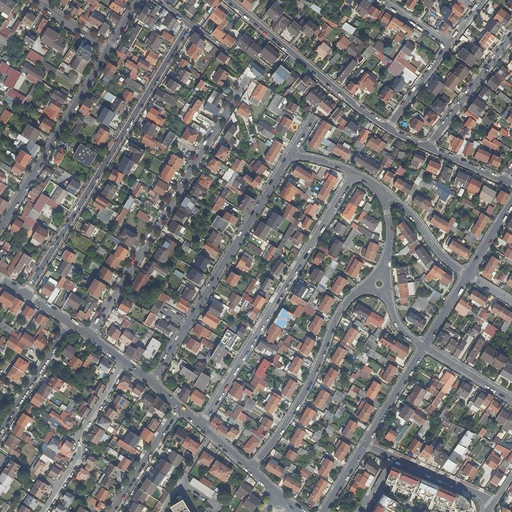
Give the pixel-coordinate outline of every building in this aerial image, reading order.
[(16,5),(8,0),(7,0),(1,10),(2,10),(1,12),(8,16),(10,13),(16,5)] [(87,19),(88,20),(93,11),(94,9),(98,3),(99,2),(95,0),(94,0),(94,1),(91,0),(84,0),(93,5),(90,10),(89,10),(84,17),(82,15),(78,21),(81,23),(83,21),(85,22),(87,19)] [(122,8),(125,3),(119,0),(115,0),(113,4),(112,3),(110,8),(118,13),(122,7),(122,8)] [(195,1),(194,0),(190,0),(188,3),(190,4),(186,9),(192,15),(197,10),(192,6),(196,1),(195,1)] [(216,8),(220,2),(217,0),(208,0),(207,2),(209,4),(208,5),(211,7),(202,18),(205,21),(209,17),(210,15),(216,8)] [(244,0),(241,3),(250,10),(257,0),(244,0)] [(297,4),(302,9),(305,5),(299,1),(297,0),(293,0),(297,3),(297,4)] [(346,9),(351,1),(351,2),(352,0),(345,0),(341,6),(346,9)] [(361,15),(364,17),(371,6),(363,0),(358,8),(361,10),(360,12),(362,14),(361,15)] [(419,2),(416,0),(407,0),(405,4),(413,10),(419,2)] [(437,7),(441,3),(436,0),(435,0),(433,4),(431,8),(429,11),(439,18),(442,13),(433,7),(435,5),(437,7)] [(465,9),(467,6),(458,0),(451,0),(457,4),(455,7),(454,6),(455,6),(450,3),(447,7),(453,12),(459,17),(465,9)] [(73,7),(72,6),(69,11),(75,14),(81,5),(76,2),(73,7)] [(266,13),(276,21),(281,14),(284,11),(284,10),(275,2),(266,13)] [(313,4),(310,8),(321,15),(324,10),(313,4)] [(380,12),(371,6),(364,17),(363,19),(366,21),(370,15),(375,19),(380,12)] [(143,21),(145,23),(149,17),(146,15),(149,9),(145,7),(142,12),(141,11),(140,13),(141,14),(138,18),(143,21)] [(309,11),(304,7),(301,11),(303,12),(301,14),(305,16),(306,15),(309,18),(313,13),(310,12),(311,11),(309,10),(309,11)] [(209,17),(219,25),(224,19),(225,17),(226,16),(216,8),(210,15),(209,17)] [(94,25),(100,29),(104,23),(106,19),(93,11),(88,20),(87,21),(91,23),(92,23),(94,24),(94,25)] [(294,19),(284,11),(281,14),(291,22),(294,19)] [(386,26),(387,27),(394,17),(387,12),(382,20),(384,21),(381,25),(385,28),(386,26)] [(455,22),(459,17),(453,12),(448,18),(453,22),(453,21),(455,22)] [(8,22),(9,20),(13,14),(10,13),(8,16),(0,27),(0,31),(11,38),(14,34),(4,28),(9,22),(8,22)] [(28,26),(31,27),(36,18),(32,15),(31,16),(26,13),(21,22),(28,26)] [(120,17),(113,13),(109,20),(116,24),(120,17)] [(276,21),(266,13),(265,14),(275,22),(276,21)] [(291,22),(281,14),(276,21),(275,22),(271,27),(274,29),(278,25),(284,30),(291,22)] [(497,15),(494,19),(500,24),(500,23),(504,26),(511,17),(507,14),(503,20),(497,15)] [(163,25),(170,29),(176,21),(169,16),(163,25)] [(149,27),(148,28),(150,30),(156,21),(155,20),(153,19),(151,18),(150,17),(146,24),(149,26),(151,23),(152,24),(150,27),(149,27)] [(334,27),(335,24),(323,17),(321,20),(334,27)] [(404,24),(394,17),(387,27),(385,29),(388,31),(391,28),(398,33),(404,24)] [(39,32),(40,33),(42,30),(47,21),(43,18),(38,27),(41,29),(39,32)] [(217,27),(210,35),(213,37),(214,36),(220,41),(223,37),(219,33),(227,22),(227,21),(224,19),(217,27)] [(303,19),(295,29),(299,32),(300,30),(307,22),(303,19)] [(500,28),(502,25),(500,24),(494,19),(485,30),(488,31),(494,36),(500,28)] [(15,32),(13,31),(7,27),(11,21),(9,20),(8,22),(9,22),(4,28),(14,34),(15,32)] [(439,23),(437,28),(440,29),(439,31),(437,29),(436,31),(438,32),(439,31),(446,35),(449,34),(453,28),(445,22),(444,22),(442,20),(439,23)] [(300,30),(304,33),(306,31),(312,36),(318,29),(308,21),(307,22),(300,30)] [(355,29),(345,22),(341,28),(346,31),(352,34),(355,29)] [(109,26),(104,23),(100,29),(98,32),(103,35),(109,26)] [(225,28),(230,31),(234,26),(230,23),(225,28)] [(318,38),(322,42),(332,30),(324,23),(321,26),(325,30),(318,38)] [(137,25),(125,45),(130,48),(130,47),(136,38),(142,28),(137,25)] [(287,29),(296,36),(299,32),(295,29),(290,25),(287,29)] [(411,34),(414,31),(405,25),(403,28),(409,33),(407,36),(405,35),(402,40),(404,41),(402,45),(404,46),(409,38),(412,35),(411,34)] [(59,35),(49,28),(41,40),(51,48),(59,35)] [(163,37),(171,42),(174,37),(164,32),(165,31),(161,29),(160,31),(158,34),(163,37)] [(0,42),(6,46),(11,38),(0,31),(0,42)] [(487,49),(496,37),(495,37),(494,36),(488,31),(479,42),(486,48),(487,49)] [(33,42),(36,37),(28,32),(27,35),(23,40),(30,44),(33,46),(34,43),(33,42)] [(150,40),(147,45),(153,49),(155,50),(163,37),(158,34),(154,32),(149,40),(150,40)] [(196,45),(195,45),(202,50),(205,47),(202,45),(196,41),(200,36),(195,32),(189,41),(196,45)] [(253,42),(243,34),(236,43),(245,51),(253,42)] [(61,44),(65,38),(59,35),(51,48),(55,51),(56,48),(60,51),(62,51),(64,47),(61,44)] [(227,35),(223,40),(231,47),(235,42),(227,35)] [(338,44),(345,50),(353,40),(356,37),(352,35),(351,37),(352,38),(349,41),(344,37),(338,44)] [(463,42),(465,43),(468,39),(463,35),(459,39),(461,41),(463,42)] [(196,41),(202,45),(206,40),(200,36),(196,41)] [(347,60),(350,62),(352,60),(366,43),(362,41),(356,37),(353,40),(359,45),(357,49),(351,44),(346,50),(352,55),(352,56),(351,55),(347,60)] [(365,37),(362,41),(366,43),(369,45),(373,48),(375,44),(365,37)] [(409,43),(412,39),(409,38),(404,46),(401,50),(395,59),(405,67),(414,74),(417,69),(402,59),(406,54),(409,56),(415,48),(409,43)] [(389,47),(378,40),(375,44),(373,48),(376,49),(383,54),(389,47)] [(478,59),(486,48),(479,42),(478,41),(469,52),(476,58),(478,59)] [(245,51),(255,59),(262,50),(262,49),(253,42),(245,51)] [(331,49),(322,42),(315,50),(320,54),(319,54),(324,58),(331,49)] [(126,48),(121,44),(117,50),(123,54),(124,51),(127,53),(128,51),(128,50),(126,48)] [(195,60),(202,50),(195,45),(194,44),(187,54),(195,60)] [(262,50),(270,57),(274,60),(275,60),(279,55),(266,45),(262,49),(262,50)] [(361,55),(367,60),(373,53),(376,49),(373,48),(369,45),(361,55)] [(80,47),(77,52),(76,54),(78,56),(87,61),(92,54),(80,47)] [(150,53),(145,60),(151,63),(153,64),(160,53),(155,50),(153,49),(151,51),(152,49),(147,47),(145,50),(150,53)] [(215,47),(210,55),(213,58),(218,50),(216,48),(215,47)] [(469,52),(464,48),(462,51),(461,51),(457,56),(471,67),(475,61),(474,61),(476,58),(469,52)] [(373,53),(382,59),(385,56),(383,54),(376,49),(373,53)] [(115,54),(123,59),(124,57),(125,56),(127,53),(124,51),(123,54),(117,50),(115,54)] [(329,62),(333,65),(340,55),(337,52),(329,62)] [(222,65),(226,59),(224,58),(225,56),(221,53),(215,60),(222,65)] [(141,59),(134,55),(132,59),(139,63),(137,65),(147,70),(150,65),(141,59)] [(78,56),(71,67),(80,73),(87,61),(78,56)] [(382,59),(391,64),(393,61),(385,56),(382,59)] [(184,58),(183,60),(182,59),(178,64),(185,68),(189,61),(184,58)] [(405,68),(405,67),(395,59),(393,61),(401,67),(402,66),(405,68)] [(108,63),(106,68),(115,73),(116,70),(120,64),(120,63),(121,62),(119,60),(115,67),(108,63)] [(128,60),(124,66),(135,72),(138,67),(133,64),(134,63),(128,60)] [(356,63),(352,60),(350,62),(337,78),(341,82),(356,63)] [(287,65),(283,61),(273,73),(278,77),(287,65)] [(368,64),(365,62),(356,73),(359,75),(368,64)] [(1,63),(0,65),(0,70),(8,76),(3,84),(12,89),(21,74),(9,67),(1,63)] [(461,63),(453,74),(460,80),(462,81),(465,77),(464,76),(469,69),(461,63)] [(41,74),(39,73),(26,66),(23,71),(28,74),(28,73),(41,81),(45,74),(42,72),(41,73),(41,74)] [(417,77),(405,68),(402,66),(401,67),(399,70),(414,81),(417,77)] [(507,70),(503,66),(495,76),(499,79),(503,82),(505,84),(506,84),(511,88),(511,86),(504,80),(509,75),(505,73),(507,70)] [(102,81),(107,85),(112,77),(115,73),(106,68),(103,72),(106,74),(102,81)] [(185,83),(191,74),(188,72),(181,68),(175,78),(185,83)] [(219,68),(212,80),(222,85),(229,74),(219,68)] [(260,77),(255,73),(253,72),(252,71),(249,75),(258,81),(260,77)] [(299,77),(292,71),(286,78),(293,84),(289,90),(288,89),(282,96),(286,99),(295,88),(299,83),(301,80),(298,78),(299,77)] [(68,77),(59,72),(57,75),(73,85),(78,77),(71,73),(68,77)] [(346,87),(354,94),(359,88),(369,75),(370,74),(367,72),(357,83),(355,82),(354,84),(351,81),(346,87)] [(452,91),(460,80),(453,74),(452,73),(448,79),(444,85),(452,91)] [(26,78),(35,83),(38,79),(28,74),(26,78)] [(307,77),(305,75),(302,79),(301,80),(299,83),(306,89),(303,92),(307,95),(313,88),(316,84),(309,79),(307,77)] [(369,75),(359,88),(362,90),(364,88),(366,86),(367,88),(366,89),(371,93),(378,82),(376,80),(369,75)] [(502,82),(494,76),(487,84),(495,90),(500,84),(502,82)] [(139,90),(141,85),(127,77),(123,83),(131,88),(132,86),(139,90)] [(174,91),(178,84),(171,79),(166,86),(174,91)] [(441,86),(442,84),(436,79),(428,90),(435,95),(441,87),(441,86)] [(200,89),(204,82),(200,80),(196,87),(200,89)] [(260,96),(261,97),(267,88),(264,85),(259,83),(249,101),(257,105),(259,101),(258,100),(260,96)] [(500,84),(495,90),(499,94),(500,92),(504,87),(500,84)] [(395,92),(386,86),(378,97),(386,103),(391,97),(392,97),(395,93),(395,92)] [(486,100),(492,92),(486,87),(477,98),(478,99),(486,105),(489,102),(486,100)] [(306,97),(318,107),(319,105),(325,98),(325,97),(318,91),(313,88),(307,95),(306,97)] [(9,89),(5,95),(19,103),(22,104),(25,99),(9,89)] [(63,103),(67,97),(66,96),(60,92),(54,89),(52,93),(51,92),(49,96),(54,99),(55,100),(55,99),(63,103)] [(155,101),(153,104),(154,104),(163,109),(164,108),(162,106),(163,105),(159,103),(161,99),(171,105),(175,99),(172,97),(170,96),(159,89),(153,99),(155,101)] [(398,89),(395,92),(395,93),(403,98),(405,95),(398,89)] [(127,90),(121,99),(129,104),(135,95),(127,90)] [(214,90),(210,96),(214,99),(218,93),(214,90)] [(248,110),(250,107),(246,90),(239,101),(242,103),(240,108),(237,113),(242,115),(243,113),(248,116),(250,112),(245,110),(246,109),(248,110)] [(440,114),(447,104),(446,104),(442,100),(435,95),(428,90),(426,93),(432,98),(432,97),(437,100),(431,109),(435,112),(436,111),(440,114)] [(499,94),(498,96),(509,104),(511,101),(500,92),(499,94)] [(210,96),(207,101),(208,101),(216,106),(222,95),(218,93),(214,99),(210,96)] [(275,107),(282,96),(276,93),(270,103),(275,107)] [(432,103),(419,93),(414,99),(428,108),(432,103)] [(93,104),(95,105),(97,102),(100,98),(94,94),(90,100),(87,98),(83,104),(90,109),(93,104)] [(27,107),(33,98),(28,95),(25,99),(22,104),(27,107)] [(282,96),(275,107),(279,109),(282,111),(284,108),(289,100),(286,99),(282,96)] [(190,105),(189,107),(196,111),(202,102),(195,97),(190,105)] [(305,98),(317,108),(318,107),(306,97),(305,98)] [(120,116),(128,104),(118,98),(110,110),(114,113),(120,116)] [(325,98),(319,105),(329,113),(336,105),(332,101),(331,103),(329,102),(325,98)] [(58,102),(58,101),(55,100),(54,99),(50,105),(46,103),(45,105),(46,106),(57,113),(62,105),(58,102)] [(480,114),(487,105),(486,105),(478,99),(473,106),(471,105),(468,109),(477,116),(479,113),(480,114)] [(203,108),(216,116),(220,109),(216,106),(208,101),(203,108)] [(290,101),(286,109),(293,113),(298,106),(290,101)] [(267,108),(277,114),(279,109),(275,107),(270,103),(267,108)] [(86,115),(82,121),(85,122),(89,115),(92,110),(90,109),(83,104),(79,110),(86,115)] [(160,114),(163,109),(154,104),(145,120),(148,121),(152,124),(152,123),(153,121),(161,126),(164,120),(158,117),(156,116),(158,113),(160,114)] [(184,112),(187,106),(185,105),(177,118),(180,119),(183,113),(182,113),(183,111),(184,112)] [(53,120),(58,113),(57,113),(46,106),(42,113),(53,120)] [(108,123),(114,113),(110,110),(105,107),(99,117),(101,119),(108,123)] [(337,129),(342,131),(346,126),(345,125),(347,123),(343,119),(339,116),(342,112),(343,111),(338,107),(331,116),(335,120),(341,124),(337,129)] [(190,108),(183,121),(187,124),(195,111),(190,108)] [(279,109),(277,114),(279,115),(278,117),(283,120),(285,117),(292,121),(294,118),(282,111),(279,109)] [(470,129),(479,117),(477,116),(468,109),(465,113),(470,117),(466,123),(465,122),(464,125),(467,127),(470,129)] [(12,114),(5,110),(0,118),(0,122),(5,126),(5,125),(12,114)] [(424,118),(432,124),(437,118),(436,117),(437,116),(431,111),(430,113),(429,112),(424,118)] [(432,124),(424,118),(417,113),(414,117),(415,118),(424,123),(430,127),(432,124)] [(198,117),(211,125),(213,122),(200,114),(198,117)] [(92,126),(96,120),(89,116),(85,122),(92,126)] [(278,117),(276,121),(276,122),(287,128),(292,121),(285,117),(283,120),(278,117)] [(484,117),(482,119),(492,127),(494,125),(484,117)] [(53,123),(45,118),(44,121),(40,127),(48,132),(53,123)] [(79,123),(71,135),(75,138),(85,122),(82,121),(78,118),(76,121),(79,123)] [(419,131),(424,123),(415,118),(410,126),(419,131)] [(152,124),(148,121),(144,128),(145,129),(143,132),(145,134),(151,137),(157,126),(152,123),(152,124)] [(271,128),(259,121),(257,125),(258,125),(269,132),(271,128)] [(330,131),(333,126),(326,122),(324,121),(316,133),(323,137),(326,139),(330,131)] [(359,127),(351,121),(346,126),(342,131),(343,132),(349,136),(352,132),(355,133),(359,127)] [(283,136),(287,128),(276,122),(274,125),(276,126),(274,130),(276,131),(276,132),(283,136)] [(38,135),(41,132),(28,124),(21,135),(35,144),(39,136),(38,135)] [(192,127),(205,135),(207,131),(205,130),(206,128),(201,125),(200,127),(195,124),(192,127)] [(452,131),(450,134),(457,138),(459,136),(460,137),(462,138),(470,129),(467,127),(466,129),(459,124),(457,127),(462,131),(459,136),(452,131)] [(4,134),(8,128),(5,125),(5,126),(0,133),(0,137),(4,140),(6,135),(4,134)] [(228,140),(227,142),(232,148),(234,146),(232,145),(235,141),(230,137),(237,129),(233,125),(224,137),(228,140)] [(255,130),(270,139),(271,138),(273,134),(269,132),(258,125),(255,130)] [(495,135),(498,131),(495,129),(492,127),(488,133),(489,134),(486,137),(491,140),(494,136),(495,135)] [(101,128),(93,141),(102,146),(110,133),(101,128)] [(361,135),(357,140),(359,142),(366,130),(363,128),(359,134),(361,135)] [(465,140),(473,131),(470,129),(462,138),(464,139),(465,140)] [(189,130),(183,140),(193,146),(199,136),(189,130)] [(370,133),(367,130),(366,130),(359,142),(360,142),(363,144),(370,133)] [(168,148),(176,135),(169,131),(161,144),(167,147),(168,148)] [(316,149),(323,137),(316,133),(309,145),(316,149)] [(35,144),(36,144),(35,144),(21,135),(20,134),(17,138),(20,140),(20,141),(22,143),(18,149),(21,150),(31,156),(34,158),(40,147),(35,144)] [(156,144),(158,142),(151,137),(145,134),(143,139),(147,141),(149,142),(148,144),(148,145),(154,148),(156,144)] [(459,138),(460,137),(459,136),(457,138),(450,134),(448,138),(453,142),(451,146),(454,147),(453,149),(457,151),(459,149),(464,141),(459,138)] [(271,138),(270,139),(267,145),(271,148),(275,141),(271,138)] [(372,139),(367,146),(374,151),(375,151),(382,141),(378,138),(376,141),(372,139)] [(481,142),(495,149),(496,145),(492,143),(484,138),(481,142)] [(476,149),(472,147),(466,145),(467,142),(465,140),(464,139),(464,141),(459,149),(463,150),(463,152),(471,156),(476,149)] [(494,139),(492,143),(496,145),(499,146),(502,148),(509,153),(511,150),(502,144),(494,139)] [(275,141),(271,148),(278,152),(283,145),(276,140),(275,141)] [(379,153),(384,147),(386,144),(384,142),(382,141),(375,151),(379,153)] [(391,155),(386,152),(384,156),(385,157),(388,159),(392,161),(393,161),(398,150),(397,149),(400,143),(397,141),(395,146),(393,148),(392,151),(391,152),(392,154),(391,155)] [(326,150),(331,153),(333,150),(336,145),(331,142),(326,150)] [(359,152),(364,144),(363,144),(360,142),(356,149),(356,150),(359,152)] [(137,164),(145,151),(139,147),(133,144),(132,143),(128,149),(135,153),(131,160),(137,164)] [(179,143),(175,150),(188,157),(192,151),(179,143)] [(347,157),(350,151),(337,143),(336,145),(333,150),(342,156),(343,154),(347,157)] [(81,145),(74,156),(80,160),(80,159),(89,164),(96,154),(81,145)] [(222,145),(215,156),(224,161),(230,150),(222,145)] [(0,147),(0,152),(13,160),(16,157),(0,147)] [(54,161),(59,164),(65,155),(67,151),(62,148),(54,161)] [(272,163),(278,152),(271,148),(267,155),(268,156),(266,159),(272,163)] [(490,154),(479,149),(475,157),(487,162),(490,154)] [(25,167),(31,156),(21,150),(15,161),(17,162),(25,167)] [(404,153),(398,150),(393,161),(396,163),(398,159),(401,161),(402,158),(404,159),(407,154),(404,153)] [(353,160),(365,167),(369,160),(365,157),(358,153),(353,160)] [(425,159),(415,154),(410,165),(416,168),(419,162),(423,164),(425,159)] [(174,155),(168,165),(169,165),(176,170),(177,171),(183,160),(174,155)] [(495,156),(493,155),(489,163),(497,166),(501,158),(495,156)] [(215,172),(221,163),(213,158),(207,167),(215,172)] [(388,168),(392,161),(388,159),(384,166),(388,168)] [(241,170),(245,163),(242,160),(241,161),(237,168),(235,171),(238,174),(241,170)] [(376,173),(378,170),(380,166),(379,166),(369,160),(365,167),(376,173)] [(440,165),(430,160),(426,169),(436,174),(440,165)] [(129,161),(124,169),(129,172),(132,167),(140,172),(142,168),(129,161)] [(258,161),(252,169),(259,176),(261,173),(263,171),(264,172),(267,168),(261,164),(261,161),(258,161)] [(20,176),(25,167),(17,162),(11,170),(20,176)] [(2,163),(0,166),(0,167),(7,171),(9,172),(11,169),(2,163)] [(168,183),(176,170),(169,165),(168,165),(167,164),(160,177),(168,183)] [(59,176),(64,170),(58,166),(57,168),(55,172),(54,173),(59,176)] [(293,173),(300,178),(304,171),(297,166),(293,173)] [(401,175),(405,168),(401,166),(396,173),(401,175)] [(44,172),(49,175),(46,179),(44,183),(47,185),(54,173),(55,172),(49,168),(47,167),(44,172)] [(452,171),(444,167),(440,176),(446,179),(448,175),(450,175),(452,171)] [(229,168),(222,180),(227,183),(228,183),(229,180),(232,176),(235,171),(231,169),(229,168)] [(111,180),(110,182),(115,186),(119,179),(117,178),(117,177),(116,176),(118,172),(114,170),(109,179),(111,180)] [(243,183),(245,180),(238,174),(235,171),(232,176),(233,177),(236,179),(234,183),(230,181),(229,180),(228,183),(237,188),(241,181),(243,183)] [(307,182),(303,188),(301,191),(305,194),(309,187),(311,183),(308,181),(312,175),(304,171),(300,178),(307,182)] [(383,178),(391,182),(395,175),(387,171),(383,178)] [(462,183),(468,186),(471,179),(472,177),(459,172),(454,183),(461,185),(462,183)] [(323,186),(330,190),(337,179),(327,173),(324,177),(327,179),(325,182),(322,180),(320,184),(323,186)] [(203,174),(198,183),(205,187),(207,188),(212,180),(203,174)] [(257,176),(250,185),(254,188),(262,179),(257,174),(256,175),(257,176)] [(401,190),(411,197),(419,184),(422,179),(422,178),(418,176),(414,183),(414,184),(412,187),(405,183),(401,190)] [(217,182),(225,187),(227,183),(222,180),(219,178),(217,182)] [(290,178),(288,182),(290,184),(295,187),(297,183),(290,178)] [(393,186),(401,190),(405,183),(398,178),(393,186)] [(419,184),(430,191),(431,188),(433,185),(429,182),(422,179),(419,184)] [(473,190),(472,193),(476,195),(481,183),(475,180),(471,179),(468,186),(467,188),(473,190)] [(64,183),(62,186),(66,189),(74,194),(80,185),(72,180),(68,186),(64,183)] [(160,181),(154,190),(162,195),(168,186),(160,181)] [(103,190),(101,194),(110,200),(111,198),(118,187),(115,186),(110,182),(109,182),(104,190),(103,190)] [(141,184),(138,182),(134,189),(137,190),(134,195),(137,197),(141,190),(143,191),(144,189),(143,188),(144,187),(140,185),(141,184)] [(197,182),(196,184),(200,186),(199,188),(203,191),(205,187),(198,183),(197,182)] [(289,201),(297,188),(295,187),(290,184),(288,182),(286,185),(287,185),(281,196),(289,201)] [(241,203),(238,208),(242,211),(247,214),(255,200),(249,197),(243,193),(227,183),(225,187),(220,196),(224,199),(227,193),(226,192),(228,187),(245,197),(242,201),(241,201),(240,202),(241,203)] [(303,188),(297,183),(295,187),(297,188),(301,191),(303,188)] [(196,184),(189,195),(196,199),(201,191),(198,189),(199,188),(200,186),(196,184)] [(34,187),(31,191),(40,196),(42,193),(44,189),(38,185),(35,188),(34,187)] [(435,193),(441,196),(444,191),(439,188),(436,186),(433,185),(431,188),(437,191),(435,193)] [(479,197),(490,203),(491,202),(496,192),(484,185),(479,197)] [(323,201),(330,190),(323,186),(316,197),(323,201)] [(64,198),(68,192),(59,187),(51,199),(58,203),(61,205),(62,205),(59,203),(63,197),(64,198)] [(311,188),(309,187),(305,194),(309,197),(312,199),(313,197),(311,196),(313,193),(310,191),(311,188)] [(357,189),(349,202),(357,207),(362,198),(363,199),(366,194),(357,189)] [(496,200),(504,205),(510,195),(501,190),(496,200)] [(34,201),(32,203),(35,205),(40,196),(31,191),(30,191),(28,194),(32,196),(31,198),(34,199),(33,200),(34,201)] [(447,197),(449,194),(448,194),(444,191),(441,196),(439,198),(443,201),(446,196),(447,197)] [(55,209),(58,203),(51,199),(48,197),(42,193),(40,196),(35,205),(31,210),(28,216),(35,220),(40,212),(39,212),(45,203),(55,209)] [(155,193),(152,198),(158,202),(161,196),(155,193)] [(188,194),(180,207),(191,214),(197,218),(202,211),(195,207),(193,205),(197,200),(196,199),(189,195),(188,194)] [(132,201),(134,197),(131,195),(123,207),(123,208),(127,210),(132,201)] [(412,202),(420,206),(424,199),(417,195),(412,202)] [(98,196),(95,200),(96,200),(110,209),(113,205),(98,196)] [(216,203),(212,208),(217,211),(220,206),(221,207),(225,200),(224,199),(220,196),(216,203)] [(0,197),(0,212),(2,214),(9,203),(0,197)] [(475,204),(463,197),(461,201),(465,204),(473,208),(475,204)] [(432,204),(424,199),(420,206),(427,211),(432,204)] [(101,209),(99,211),(110,218),(112,215),(116,218),(118,215),(119,214),(110,209),(96,200),(93,204),(101,209)] [(309,205),(307,208),(303,214),(312,220),(314,217),(313,216),(314,214),(317,209),(319,206),(315,204),(316,202),(313,200),(309,205)] [(285,211),(282,217),(287,220),(292,223),(294,220),(294,219),(291,218),(295,212),(297,214),(299,211),(300,210),(285,201),(283,206),(287,208),(287,209),(288,210),(287,212),(285,211)] [(27,204),(25,206),(31,210),(35,205),(32,203),(30,202),(28,204),(27,204)] [(349,219),(357,207),(349,202),(341,215),(349,219)] [(363,210),(367,212),(372,204),(368,202),(363,210)] [(18,215),(17,217),(25,221),(26,219),(28,216),(31,210),(25,206),(23,210),(25,211),(21,217),(18,215)] [(180,207),(172,220),(173,220),(183,226),(188,218),(189,218),(191,214),(180,207)] [(493,209),(488,207),(484,214),(488,217),(493,209)] [(119,216),(118,215),(116,218),(115,221),(120,224),(127,211),(123,209),(119,216)] [(108,222),(110,218),(99,211),(97,215),(108,222)] [(358,220),(361,222),(366,214),(367,213),(363,211),(358,220)] [(136,216),(147,223),(149,219),(147,217),(139,212),(136,216)] [(229,222),(234,225),(235,224),(238,219),(227,212),(223,219),(228,221),(229,222)] [(282,217),(273,212),(266,223),(278,232),(287,220),(282,217)] [(441,219),(431,213),(426,220),(437,226),(441,219)] [(479,218),(475,225),(482,229),(489,218),(488,217),(484,214),(482,213),(479,218)] [(361,222),(369,227),(374,230),(379,222),(366,214),(361,222)] [(221,232),(228,221),(223,219),(218,215),(211,226),(214,228),(215,228),(221,232)] [(303,224),(302,226),(304,227),(307,229),(312,220),(307,217),(305,221),(303,220),(302,223),(303,224)] [(12,229),(10,233),(16,236),(18,232),(21,227),(23,223),(17,219),(11,229),(12,229)] [(28,231),(33,223),(26,219),(25,221),(23,223),(21,227),(28,231)] [(437,226),(440,228),(443,230),(444,231),(445,229),(447,226),(451,229),(452,226),(455,222),(450,219),(448,223),(441,219),(437,226)] [(177,235),(183,226),(173,220),(168,229),(177,235)] [(299,223),(294,220),(292,223),(290,226),(294,228),(295,229),(298,226),(297,225),(299,223)] [(89,237),(96,226),(87,221),(80,232),(89,237)] [(222,233),(229,222),(228,221),(221,232),(222,233)] [(399,229),(406,238),(412,233),(403,222),(399,225),(399,229)] [(339,223),(333,232),(341,236),(347,228),(339,223)] [(473,223),(466,234),(476,240),(482,229),(475,225),(473,223)] [(260,224),(255,232),(260,235),(264,228),(265,229),(266,227),(260,224)] [(291,234),(294,228),(290,226),(286,232),(284,236),(282,240),(276,249),(273,255),(278,259),(283,251),(280,249),(290,233),(291,234)] [(39,227),(31,240),(38,244),(40,241),(41,242),(47,232),(39,227)] [(211,234),(207,241),(208,242),(216,247),(219,241),(218,241),(223,233),(222,233),(221,232),(215,228),(211,234)] [(356,235),(359,231),(356,230),(353,228),(347,237),(352,240),(355,235),(356,235)] [(122,232),(117,240),(129,246),(130,247),(136,239),(134,238),(136,236),(137,237),(137,236),(125,229),(123,233),(122,232)] [(511,230),(508,229),(502,239),(509,244),(511,238),(511,230)] [(298,246),(305,236),(297,231),(291,240),(290,241),(293,243),(295,244),(298,246)] [(365,231),(363,233),(363,234),(369,238),(378,241),(380,236),(373,233),(372,235),(370,233),(369,234),(365,231)] [(275,236),(282,240),(284,236),(278,232),(275,236)] [(105,236),(120,245),(127,249),(129,246),(117,240),(115,238),(107,233),(105,236)] [(399,253),(399,255),(404,255),(408,251),(418,244),(416,241),(418,240),(412,233),(406,238),(410,244),(407,246),(408,247),(399,253)] [(473,244),(476,240),(466,234),(463,238),(473,244)] [(348,251),(354,241),(352,240),(347,237),(344,242),(341,247),(348,251)] [(167,238),(161,248),(169,253),(171,254),(177,244),(167,238)] [(448,248),(455,252),(460,245),(462,241),(458,239),(456,243),(452,241),(453,239),(450,238),(445,245),(449,247),(448,248)] [(321,244),(319,248),(325,252),(328,254),(329,252),(334,256),(342,243),(337,239),(330,250),(321,244)] [(214,257),(220,249),(216,247),(208,242),(205,247),(211,251),(210,253),(212,254),(212,255),(214,257)] [(370,242),(367,249),(375,252),(378,245),(370,242)] [(1,249),(0,248),(0,261),(2,258),(3,256),(9,247),(10,246),(5,243),(1,249)] [(408,251),(411,255),(415,252),(420,259),(427,254),(419,243),(418,244),(408,251)] [(249,244),(247,248),(259,255),(261,251),(249,244)] [(120,245),(114,255),(121,259),(123,260),(128,250),(127,249),(120,245)] [(267,255),(264,259),(269,261),(273,255),(276,249),(270,245),(266,250),(268,252),(268,253),(267,252),(265,254),(267,255)] [(470,251),(460,245),(455,252),(465,258),(470,251)] [(11,249),(9,247),(3,256),(2,258),(5,259),(11,249)] [(99,247),(96,251),(104,255),(106,251),(99,247)] [(163,263),(169,253),(161,248),(160,247),(154,257),(163,263)] [(199,248),(196,252),(205,257),(207,254),(199,248)] [(293,248),(290,252),(291,252),(297,256),(299,252),(293,248)] [(372,260),(375,252),(367,249),(364,248),(361,256),(364,257),(372,260)] [(0,272),(9,278),(11,275),(24,253),(20,250),(7,270),(6,269),(8,265),(2,261),(1,262),(0,261),(0,272)] [(67,250),(62,258),(64,260),(70,263),(75,255),(67,250)] [(245,252),(236,268),(238,269),(243,272),(245,268),(248,271),(251,265),(246,262),(248,259),(250,260),(253,257),(245,252)] [(318,265),(324,255),(323,255),(319,252),(314,262),(318,265)] [(330,259),(323,271),(326,273),(330,266),(334,260),(335,258),(328,254),(325,252),(323,255),(324,255),(330,259)] [(29,265),(33,258),(24,253),(11,275),(16,278),(24,262),(29,265)] [(116,268),(121,259),(114,255),(111,253),(106,262),(116,268)] [(420,259),(430,271),(435,265),(427,254),(420,259)] [(210,261),(201,255),(195,265),(204,270),(210,261)] [(363,264),(365,261),(361,259),(354,255),(352,257),(347,264),(351,266),(358,271),(363,264)] [(492,256),(488,263),(495,268),(497,269),(500,265),(497,263),(499,260),(492,256)] [(502,261),(511,266),(511,265),(511,260),(505,256),(502,261)] [(277,276),(285,264),(279,259),(271,271),(277,276)] [(64,260),(57,273),(62,276),(65,278),(66,279),(71,271),(71,270),(75,272),(78,268),(70,263),(64,260)] [(156,264),(157,263),(151,260),(143,273),(149,276),(153,269),(165,276),(168,272),(156,264)] [(339,263),(334,260),(330,266),(335,269),(335,270),(339,263)] [(491,274),(495,268),(488,263),(483,271),(482,272),(483,274),(491,279),(493,276),(491,274)] [(108,281),(113,272),(104,266),(99,275),(108,281)] [(333,272),(335,269),(330,266),(326,273),(324,276),(326,277),(329,279),(330,276),(329,276),(332,272),(333,272)] [(354,278),(358,271),(351,266),(347,273),(354,278)] [(424,278),(428,281),(428,282),(432,278),(433,279),(436,276),(441,280),(445,273),(435,266),(430,272),(429,272),(426,276),(424,278)] [(311,278),(319,283),(324,276),(326,273),(323,271),(317,267),(311,278)] [(408,274),(407,267),(397,268),(399,284),(407,283),(406,274),(408,274)] [(193,269),(187,278),(198,284),(203,275),(193,269)] [(141,272),(132,286),(140,291),(149,277),(141,272)] [(232,272),(226,281),(234,286),(239,276),(232,272)] [(498,280),(502,282),(503,280),(506,275),(502,272),(498,280)] [(503,280),(511,285),(511,275),(511,274),(508,272),(506,275),(503,280)] [(452,278),(445,273),(441,280),(448,285),(449,283),(450,283),(451,283),(452,282),(452,281),(451,280),(452,278)] [(65,278),(62,276),(55,288),(50,297),(47,301),(47,302),(50,304),(50,303),(55,295),(55,296),(63,283),(62,282),(65,278)] [(323,283),(326,277),(324,276),(319,283),(318,285),(324,289),(326,285),(323,283)] [(337,279),(335,283),(343,287),(347,281),(339,276),(337,279)] [(267,293),(270,288),(274,281),(268,277),(261,289),(267,293)] [(66,281),(65,282),(70,285),(71,284),(74,286),(75,284),(70,281),(66,279),(65,278),(62,282),(63,283),(65,280),(66,281)] [(253,278),(242,297),(246,299),(247,297),(250,293),(255,285),(257,281),(253,278)] [(107,286),(96,279),(90,293),(99,299),(107,286)] [(37,289),(40,291),(46,282),(43,280),(37,289)] [(73,288),(74,286),(71,284),(70,285),(65,282),(62,288),(64,289),(64,288),(70,291),(72,288),(73,288)] [(300,296),(299,298),(307,303),(312,296),(316,288),(307,282),(302,290),(303,290),(300,296)] [(50,297),(55,288),(46,283),(41,291),(50,297)] [(338,294),(343,287),(335,283),(331,290),(338,294)] [(399,284),(400,298),(405,298),(407,297),(406,292),(408,292),(407,283),(399,284)] [(250,293),(254,296),(255,296),(260,288),(255,285),(250,293)] [(322,292),(324,289),(318,286),(316,288),(312,296),(315,297),(318,292),(317,289),(322,292)] [(185,290),(182,296),(190,301),(195,292),(187,287),(185,290)] [(441,294),(434,290),(431,293),(432,294),(439,298),(441,294)] [(469,297),(476,302),(481,294),(473,290),(469,297)] [(4,307),(6,308),(8,306),(10,307),(16,298),(5,291),(0,298),(0,300),(3,303),(2,305),(4,307)] [(236,295),(237,294),(234,292),(228,301),(232,303),(229,307),(232,309),(238,313),(241,308),(236,305),(241,298),(236,295)] [(82,300),(71,293),(70,295),(67,300),(66,302),(77,309),(82,300)] [(87,320),(99,299),(90,293),(86,300),(89,302),(89,303),(90,304),(85,311),(84,310),(83,312),(80,310),(77,314),(87,320)] [(165,295),(161,293),(157,299),(164,303),(166,300),(168,301),(171,297),(166,294),(165,295)] [(253,300),(247,297),(246,299),(246,300),(249,302),(251,303),(258,308),(264,299),(260,297),(261,296),(257,294),(255,297),(255,296),(254,296),(252,298),(254,299),(253,300)] [(294,294),(291,299),(295,302),(294,303),(297,305),(298,304),(299,305),(293,315),(298,318),(300,315),(306,305),(307,303),(299,298),(294,294)] [(437,303),(439,299),(439,298),(432,294),(430,299),(437,303)] [(476,302),(480,304),(484,306),(488,299),(481,294),(476,302)] [(327,295),(322,302),(330,306),(334,299),(327,295)] [(414,304),(423,310),(424,308),(428,301),(419,295),(414,304)] [(312,304),(315,298),(315,297),(312,296),(307,303),(306,305),(314,310),(316,306),(312,304)] [(24,303),(16,298),(9,310),(16,314),(24,303)] [(176,307),(186,313),(192,304),(182,298),(176,307)] [(125,299),(118,310),(124,314),(126,315),(129,310),(131,306),(133,304),(125,299)] [(163,304),(164,303),(157,299),(151,309),(150,312),(151,312),(155,315),(163,303),(163,304)] [(460,299),(458,302),(461,304),(462,305),(469,310),(471,311),(472,308),(464,302),(465,302),(460,299)] [(435,305),(428,301),(424,308),(428,310),(430,306),(433,308),(435,305)] [(214,302),(208,311),(218,317),(223,308),(214,302)] [(326,313),(330,306),(322,302),(318,309),(326,313)] [(463,310),(467,312),(469,310),(462,305),(461,304),(458,302),(454,309),(461,313),(463,310)] [(163,303),(155,315),(156,316),(157,316),(164,303),(163,304),(163,303)] [(253,319),(259,309),(258,308),(251,303),(248,308),(251,310),(247,315),(253,319)] [(354,312),(358,314),(365,318),(367,320),(371,312),(358,304),(354,312)] [(491,311),(499,315),(503,308),(496,304),(491,311)] [(312,314),(314,310),(306,305),(300,315),(302,316),(306,310),(312,314)] [(36,311),(27,306),(23,314),(31,319),(36,311)] [(283,329),(291,314),(283,308),(274,323),(283,329)] [(499,315),(506,320),(510,322),(511,318),(511,313),(503,308),(499,315)] [(467,312),(476,318),(477,315),(476,315),(471,311),(469,310),(467,312)] [(117,311),(116,313),(119,315),(131,322),(133,319),(126,315),(124,314),(123,315),(117,311)] [(489,313),(486,311),(481,318),(485,320),(489,313)] [(149,327),(156,316),(155,315),(151,312),(144,324),(149,327)] [(216,325),(220,319),(215,316),(215,317),(207,312),(202,320),(210,325),(211,323),(216,325)] [(367,320),(379,327),(380,327),(384,320),(371,312),(367,320)] [(411,313),(408,318),(407,320),(414,324),(419,317),(416,315),(411,313)] [(425,316),(421,313),(420,315),(419,317),(414,324),(422,328),(426,321),(423,319),(425,316)] [(35,339),(25,332),(22,337),(20,340),(27,344),(31,347),(35,341),(43,329),(49,319),(40,314),(36,321),(42,325),(36,334),(37,335),(35,339)] [(301,322),(304,317),(302,316),(300,315),(298,318),(294,325),(301,329),(304,324),(301,322)] [(481,328),(485,330),(489,323),(485,320),(481,318),(478,316),(477,315),(476,318),(484,323),(481,328)] [(316,316),(312,323),(320,327),(324,320),(316,316)] [(357,321),(355,324),(362,329),(363,326),(367,320),(365,318),(364,320),(363,319),(361,323),(357,321)] [(121,327),(127,329),(130,322),(125,319),(121,327)] [(159,321),(158,322),(167,327),(169,325),(160,319),(159,321)] [(12,328),(2,321),(0,324),(0,327),(9,333),(11,330),(12,328)] [(238,332),(230,326),(228,329),(238,336),(240,338),(250,324),(244,321),(240,326),(242,326),(238,332)] [(175,333),(177,328),(170,324),(169,325),(167,327),(158,322),(155,327),(168,335),(171,331),(175,333)] [(207,329),(198,323),(195,328),(196,329),(194,332),(201,336),(203,335),(206,337),(210,331),(207,329)] [(312,323),(308,329),(308,330),(315,334),(320,327),(312,323)] [(450,325),(446,323),(433,339),(447,346),(452,338),(448,335),(450,332),(447,330),(447,329),(450,325)] [(483,332),(492,337),(497,329),(492,326),(489,323),(485,330),(483,332)] [(279,334),(279,332),(281,329),(273,324),(268,333),(271,335),(267,340),(273,343),(279,334)] [(472,329),(470,328),(453,356),(457,358),(459,355),(466,343),(465,343),(470,336),(472,337),(474,334),(475,333),(477,334),(478,335),(481,331),(479,330),(480,328),(475,325),(472,329)] [(108,334),(117,341),(119,339),(123,334),(113,326),(108,334)] [(350,327),(346,334),(353,339),(358,331),(350,327)] [(144,335),(152,340),(156,333),(148,328),(144,335)] [(43,329),(35,341),(31,347),(42,355),(45,351),(42,349),(48,340),(44,338),(45,337),(43,335),(46,331),(43,329)] [(226,346),(220,342),(219,344),(227,350),(228,351),(229,351),(231,348),(238,336),(228,329),(227,330),(224,335),(230,339),(226,346)] [(22,337),(11,330),(9,333),(12,335),(20,340),(22,337)] [(135,336),(125,330),(123,334),(119,339),(125,343),(125,344),(129,346),(129,345),(133,339),(135,336)] [(446,347),(450,350),(451,347),(454,349),(458,343),(453,340),(454,337),(456,338),(458,335),(455,332),(454,333),(452,338),(447,346),(446,347)] [(383,333),(380,340),(379,341),(392,349),(397,341),(387,336),(388,334),(385,333),(384,334),(383,333)] [(349,345),(353,339),(346,334),(342,341),(349,345)] [(371,334),(367,341),(373,344),(374,343),(377,338),(374,336),(371,334)] [(20,354),(27,344),(20,340),(12,335),(6,345),(20,354)] [(308,337),(304,344),(311,349),(315,341),(308,337)] [(192,338),(186,347),(194,352),(200,343),(192,338)] [(137,358),(140,351),(132,347),(135,341),(134,340),(135,339),(133,339),(129,345),(130,345),(125,353),(134,358),(135,357),(137,358)] [(203,339),(201,343),(210,348),(215,351),(217,347),(203,339)] [(290,341),(286,339),(284,341),(284,342),(282,344),(289,348),(291,345),(288,343),(290,341)] [(474,356),(475,357),(485,342),(479,339),(466,360),(470,362),(474,356)] [(262,340),(257,348),(261,351),(263,347),(267,349),(270,344),(262,340)] [(159,345),(151,341),(143,353),(142,355),(151,361),(154,356),(153,355),(158,346),(159,346),(159,345)] [(367,341),(365,345),(371,349),(373,344),(367,341)] [(409,349),(397,341),(392,349),(399,353),(397,355),(403,359),(405,357),(409,349)] [(62,354),(70,359),(77,349),(68,344),(62,354)] [(227,350),(219,344),(217,347),(215,351),(211,358),(219,363),(224,355),(227,350)] [(286,352),(289,348),(282,344),(280,348),(278,352),(276,354),(279,356),(283,350),(286,352)] [(307,356),(311,349),(304,344),(299,351),(307,356)] [(480,357),(491,364),(491,363),(498,353),(487,346),(480,357)] [(339,347),(334,354),(342,358),(346,351),(339,347)] [(199,353),(196,357),(200,360),(207,364),(211,358),(215,351),(210,348),(205,357),(199,353)] [(360,351),(358,355),(368,360),(370,357),(360,351)] [(378,358),(380,355),(374,351),(373,351),(370,357),(374,360),(376,357),(378,358)] [(99,358),(91,353),(83,365),(87,368),(93,359),(97,361),(99,358)] [(491,363),(495,366),(496,366),(497,365),(503,369),(507,362),(509,359),(498,353),(491,363)] [(276,362),(280,356),(279,356),(276,354),(271,363),(271,364),(276,367),(280,369),(282,366),(276,362)] [(337,365),(342,358),(334,354),(330,361),(337,365)] [(356,358),(366,364),(368,360),(358,355),(356,358)] [(57,356),(54,360),(65,367),(70,360),(67,359),(65,362),(57,356)] [(79,359),(78,359),(74,356),(68,364),(71,366),(71,367),(73,369),(73,368),(77,370),(83,362),(79,359)] [(296,357),(292,363),(299,368),(303,361),(296,357)] [(19,358),(14,366),(23,372),(28,364),(19,358)] [(109,362),(104,359),(98,367),(98,368),(107,373),(112,366),(109,363),(109,362)] [(181,359),(179,363),(184,366),(185,367),(188,363),(181,359)] [(265,359),(255,374),(257,375),(262,378),(265,373),(271,364),(271,363),(265,359)] [(199,365),(194,373),(199,377),(202,372),(207,364),(200,360),(198,364),(199,365)] [(500,374),(511,381),(511,368),(509,367),(511,365),(507,362),(503,369),(501,371),(500,374)] [(295,375),(299,368),(292,363),(288,371),(295,375)] [(390,364),(386,371),(393,376),(397,369),(390,364)] [(372,370),(365,365),(362,370),(369,375),(372,370)] [(17,382),(23,372),(14,366),(8,376),(17,382)] [(55,366),(51,372),(54,374),(56,371),(59,373),(61,369),(55,366)] [(192,386),(193,387),(194,385),(199,377),(194,373),(192,372),(185,367),(184,366),(180,372),(194,381),(192,385),(192,386)] [(339,370),(332,366),(326,375),(334,380),(338,373),(340,374),(342,372),(339,370)] [(283,376),(286,373),(280,369),(276,367),(274,371),(283,376)] [(367,378),(369,375),(362,370),(359,374),(367,378)] [(389,383),(393,376),(386,371),(384,370),(379,377),(381,378),(389,383)] [(211,377),(202,372),(199,377),(194,385),(202,390),(204,385),(206,386),(211,377)] [(447,372),(441,382),(445,384),(452,375),(447,372)] [(58,392),(65,382),(54,375),(51,380),(52,381),(49,386),(52,388),(58,392)] [(129,391),(133,385),(130,383),(132,380),(124,375),(119,383),(127,388),(126,389),(129,391)] [(245,382),(243,387),(253,393),(259,383),(261,379),(262,378),(257,375),(250,385),(245,382)] [(329,387),(334,380),(326,375),(322,382),(329,387)] [(455,378),(452,375),(445,384),(437,397),(432,404),(436,407),(455,378)] [(290,379),(286,386),(293,391),(297,384),(290,379)] [(434,392),(441,381),(437,379),(436,379),(430,389),(434,392)] [(374,381),(369,388),(377,393),(381,386),(374,381)] [(441,381),(434,392),(432,394),(437,397),(445,384),(441,382),(441,381)] [(74,384),(72,387),(74,388),(79,391),(83,385),(79,382),(78,385),(76,383),(75,384),(74,384)] [(468,395),(470,391),(472,388),(463,382),(457,392),(466,398),(468,395)] [(46,398),(52,388),(49,386),(47,385),(46,384),(45,383),(38,393),(45,398),(46,398)] [(106,386),(101,383),(95,391),(90,388),(88,391),(93,395),(94,395),(96,392),(100,394),(106,386)] [(236,383),(234,386),(229,394),(240,401),(243,396),(242,395),(244,392),(251,396),(253,393),(243,387),(236,383)] [(256,395),(257,392),(259,388),(264,391),(266,387),(259,383),(253,393),(256,395)] [(145,389),(138,384),(136,387),(133,385),(129,391),(132,393),(133,392),(140,396),(145,389)] [(360,390),(353,385),(350,390),(358,394),(360,390)] [(422,399),(427,391),(417,385),(412,394),(407,402),(408,402),(418,407),(422,399)] [(155,400),(146,394),(149,389),(146,386),(145,389),(140,396),(143,398),(146,401),(145,403),(147,404),(144,408),(148,410),(155,400)] [(289,398),(293,391),(286,386),(281,393),(289,398)] [(174,394),(185,401),(191,392),(184,387),(180,392),(177,390),(174,394)] [(74,388),(67,398),(71,400),(75,403),(77,401),(77,400),(74,398),(76,395),(79,397),(82,393),(79,391),(74,388)] [(373,400),(377,393),(369,388),(365,395),(373,400)] [(322,389),(318,397),(325,401),(329,403),(332,398),(340,402),(342,398),(335,394),(333,397),(329,395),(329,394),(322,389)] [(200,392),(195,390),(190,398),(200,405),(206,396),(207,393),(204,391),(203,391),(202,390),(200,392)] [(337,390),(335,394),(342,398),(344,399),(346,396),(337,390)] [(355,399),(358,394),(350,390),(347,394),(355,399)] [(467,406),(470,408),(476,400),(480,394),(477,392),(467,406)] [(43,401),(45,398),(37,393),(31,401),(39,407),(43,401)] [(476,400),(482,405),(487,397),(481,393),(480,394),(476,400)] [(493,397),(489,394),(487,397),(482,405),(473,417),(475,419),(484,405),(487,407),(493,397)] [(94,395),(93,395),(88,403),(83,400),(81,403),(85,406),(86,407),(89,404),(92,406),(98,398),(94,395)] [(126,399),(119,395),(114,402),(117,404),(116,407),(121,411),(123,408),(121,407),(126,399)] [(153,403),(157,406),(156,408),(163,413),(168,405),(158,396),(153,403)] [(273,396),(268,402),(276,407),(280,400),(273,396)] [(321,408),(325,401),(318,397),(313,403),(321,408)] [(252,400),(249,398),(249,399),(247,403),(254,407),(256,402),(252,400)] [(62,405),(60,408),(66,412),(69,413),(71,409),(75,403),(71,400),(66,407),(62,405)] [(502,406),(494,400),(480,421),(483,423),(485,420),(489,415),(487,414),(490,410),(496,414),(502,406)] [(363,401),(359,408),(369,415),(374,407),(363,401)] [(272,414),(276,407),(268,402),(264,410),(272,414)] [(244,407),(247,409),(251,411),(254,407),(247,403),(246,404),(244,407)] [(35,412),(37,409),(30,404),(25,413),(29,415),(32,410),(35,412)] [(228,410),(225,414),(236,421),(238,418),(241,412),(243,409),(244,408),(239,405),(237,409),(234,413),(231,412),(228,410)] [(86,407),(85,406),(80,415),(85,418),(90,410),(86,407)] [(413,415),(415,411),(406,406),(404,409),(405,410),(400,416),(408,421),(411,417),(413,415)] [(121,411),(116,407),(114,410),(110,408),(105,415),(113,420),(117,413),(119,414),(121,411)] [(307,407),(303,414),(311,419),(315,412),(307,407)] [(365,422),(370,415),(369,415),(359,408),(355,415),(358,417),(365,422)] [(342,417),(345,413),(338,409),(336,413),(342,417)] [(411,417),(424,425),(427,420),(420,415),(422,412),(416,409),(415,411),(413,415),(411,417)] [(447,411),(444,409),(439,417),(444,419),(451,423),(452,421),(443,416),(447,411)] [(326,410),(324,413),(326,415),(332,419),(335,415),(326,410)] [(496,419),(504,425),(511,416),(502,410),(496,419)] [(50,416),(62,424),(63,423),(65,420),(52,412),(50,416)] [(238,418),(246,423),(247,416),(241,412),(238,418)] [(34,420),(24,413),(17,423),(18,424),(24,428),(28,421),(31,423),(34,420)] [(55,434),(62,424),(50,416),(45,413),(42,417),(44,419),(43,420),(45,421),(45,420),(51,423),(51,425),(48,429),(51,431),(55,434)] [(75,417),(69,413),(66,418),(65,420),(63,423),(71,428),(76,421),(73,420),(75,417)] [(502,429),(508,433),(508,432),(510,429),(511,426),(511,413),(511,414),(511,416),(504,425),(502,429)] [(307,426),(311,419),(303,414),(299,422),(307,426)] [(214,416),(210,422),(211,426),(217,431),(225,437),(228,433),(226,432),(228,428),(224,426),(224,427),(220,424),(221,422),(214,416)] [(111,423),(103,417),(100,421),(98,419),(95,423),(107,430),(111,423)] [(266,418),(261,425),(269,429),(273,422),(266,418)] [(155,419),(149,428),(154,431),(159,422),(155,419)] [(442,423),(447,426),(450,428),(453,423),(451,423),(444,419),(442,423)] [(350,420),(346,427),(354,432),(358,425),(350,420)] [(24,428),(18,424),(12,432),(19,437),(22,433),(25,429),(24,428)] [(105,432),(95,425),(91,432),(101,439),(105,432)] [(121,425),(116,434),(120,436),(125,428),(121,425)] [(253,429),(251,432),(256,434),(262,439),(263,439),(269,429),(261,425),(257,431),(253,429)] [(460,432),(465,434),(468,430),(465,429),(458,426),(457,425),(456,427),(458,428),(455,433),(458,435),(460,432)] [(408,428),(405,426),(403,428),(402,430),(399,435),(394,443),(397,444),(408,428)] [(173,437),(183,444),(188,437),(190,434),(179,427),(173,437)] [(349,439),(354,432),(346,427),(342,434),(349,439)] [(426,429),(422,427),(418,434),(421,436),(426,429)] [(239,432),(232,428),(227,435),(235,439),(239,432)] [(251,436),(253,437),(256,434),(251,432),(246,428),(243,432),(250,437),(251,436)] [(298,428),(294,435),(302,440),(306,433),(298,428)] [(146,429),(142,434),(140,437),(149,443),(154,434),(146,429)] [(398,435),(399,435),(402,430),(400,429),(398,433),(397,434),(391,430),(385,438),(393,443),(398,435)] [(448,459),(457,465),(471,440),(470,439),(474,433),(472,432),(468,430),(465,434),(456,449),(449,457),(448,459)] [(51,431),(44,441),(47,443),(49,444),(53,438),(55,434),(51,431)] [(134,448),(140,437),(131,431),(124,442),(134,448)] [(101,439),(91,432),(90,432),(86,437),(97,444),(101,439)] [(21,439),(20,438),(19,439),(11,434),(5,444),(12,449),(10,451),(11,452),(10,453),(18,458),(22,452),(15,448),(21,439)] [(256,434),(253,437),(243,448),(250,454),(260,443),(259,443),(262,439),(256,434)] [(31,439),(24,435),(21,439),(29,443),(31,439)] [(297,447),(302,440),(294,435),(290,442),(297,447)] [(194,451),(196,452),(201,445),(188,437),(183,444),(194,451)] [(60,443),(53,438),(49,444),(48,446),(55,451),(55,452),(58,454),(62,448),(59,446),(60,443)] [(119,441),(118,440),(117,441),(113,438),(108,446),(114,450),(116,447),(118,448),(118,447),(120,448),(121,446),(128,451),(129,450),(135,454),(137,450),(134,448),(124,442),(120,439),(119,441)] [(408,449),(419,456),(421,454),(427,445),(423,442),(422,444),(415,439),(408,449)] [(74,445),(67,440),(62,448),(69,452),(67,456),(70,458),(74,452),(71,450),(74,445)] [(343,442),(339,449),(346,454),(350,446),(343,442)] [(421,454),(428,459),(431,455),(438,445),(435,443),(432,446),(430,445),(429,447),(427,445),(421,454)] [(434,460),(443,466),(448,459),(449,457),(441,451),(444,446),(440,443),(438,445),(431,455),(436,458),(434,460)] [(319,445),(317,444),(316,445),(314,448),(322,452),(324,449),(319,445)] [(131,461),(114,450),(108,446),(105,450),(121,461),(117,467),(121,469),(124,471),(131,461)] [(301,448),(299,451),(305,455),(309,457),(311,454),(301,448)] [(320,456),(322,452),(314,448),(312,451),(320,456)] [(342,460),(346,454),(339,449),(335,456),(342,460)] [(290,450),(286,457),(293,461),(295,458),(298,460),(300,456),(297,454),(290,450)] [(173,451),(166,461),(172,465),(177,468),(184,457),(173,451)] [(198,461),(209,467),(215,458),(205,451),(198,461)] [(40,453),(28,471),(31,473),(31,472),(39,461),(42,455),(40,453)] [(98,461),(90,455),(88,459),(86,461),(86,462),(88,464),(86,467),(92,470),(94,467),(98,461)] [(487,462),(486,461),(485,463),(490,466),(491,465),(495,468),(499,462),(491,456),(487,462)] [(472,459),(469,458),(460,471),(473,478),(478,470),(474,467),(472,469),(467,466),(472,459)] [(166,475),(172,465),(166,461),(163,459),(156,469),(166,475)] [(327,459),(323,466),(330,470),(334,464),(327,459)] [(377,464),(370,459),(365,467),(376,474),(380,467),(376,465),(377,464)] [(452,473),(457,465),(448,459),(443,466),(443,467),(452,473)] [(4,471),(3,472),(13,479),(16,475),(15,474),(20,466),(11,460),(5,469),(4,471)] [(506,470),(511,464),(505,460),(501,466),(506,470)] [(39,461),(31,472),(37,476),(39,473),(40,473),(45,465),(39,461)] [(210,472),(217,477),(225,466),(217,461),(210,472)] [(266,468),(273,473),(278,465),(271,462),(271,461),(266,468)] [(292,472),(297,464),(294,461),(289,468),(288,470),(292,472)] [(311,464),(309,462),(306,467),(305,469),(308,470),(313,473),(315,470),(310,466),(311,464)] [(117,475),(121,469),(117,467),(111,463),(109,465),(105,472),(104,473),(106,475),(113,479),(116,475),(117,475)] [(273,473),(283,479),(288,470),(289,468),(286,466),(284,470),(278,465),(273,473)] [(61,471),(53,466),(49,474),(56,479),(59,473),(62,475),(66,470),(63,468),(61,471)] [(232,471),(225,466),(217,477),(225,482),(232,471)] [(326,477),(330,470),(323,466),(318,473),(326,477)] [(401,470),(393,466),(386,482),(394,486),(397,478),(400,479),(397,487),(412,494),(416,486),(419,487),(415,495),(431,502),(435,494),(437,495),(434,503),(450,510),(451,506),(453,502),(456,503),(454,508),(456,509),(458,511),(472,511),(471,507),(468,502),(464,498),(460,495),(458,498),(456,497),(457,494),(441,487),(440,490),(437,489),(438,486),(422,479),(421,482),(418,481),(419,478),(404,471),(402,474),(400,473),(401,470)] [(92,470),(86,467),(84,470),(82,468),(81,469),(80,471),(78,475),(86,480),(92,470)] [(299,473),(309,479),(313,473),(308,470),(305,469),(303,467),(299,473)] [(161,487),(168,477),(166,475),(156,469),(149,480),(157,485),(161,487)] [(371,475),(365,471),(363,475),(361,474),(356,481),(364,485),(371,475)] [(504,475),(497,471),(491,480),(498,485),(504,475)] [(9,485),(13,479),(3,472),(0,477),(0,494),(2,491),(6,494),(10,486),(9,485)] [(113,479),(106,475),(100,485),(107,490),(114,480),(113,479)] [(284,484),(291,488),(295,481),(288,476),(284,484)] [(212,483),(202,477),(201,480),(199,482),(210,488),(213,484),(212,483)] [(231,502),(220,495),(218,493),(210,488),(199,482),(195,479),(194,478),(190,483),(212,498),(213,497),(219,501),(218,502),(227,508),(231,502)] [(144,482),(140,489),(148,494),(150,495),(157,485),(149,480),(148,479),(145,483),(144,482)] [(321,495),(328,483),(322,479),(314,491),(321,495)] [(49,486),(38,480),(35,486),(45,492),(49,486)] [(302,485),(295,481),(291,488),(298,492),(302,485)] [(356,481),(349,492),(359,498),(365,486),(356,481)] [(253,489),(243,483),(238,491),(241,493),(239,497),(238,497),(241,499),(244,495),(248,498),(251,494),(253,489)] [(213,484),(210,488),(218,493),(221,489),(213,484)] [(99,485),(92,495),(97,499),(103,502),(110,492),(107,490),(100,485),(99,485)] [(45,492),(35,486),(30,492),(40,499),(45,492)] [(141,504),(148,494),(140,489),(133,499),(134,500),(136,501),(141,504)] [(314,506),(321,495),(314,491),(307,502),(314,506)] [(75,497),(67,492),(65,495),(63,497),(63,498),(65,500),(63,503),(69,506),(74,499),(75,497)] [(252,495),(251,494),(248,498),(245,503),(243,505),(254,511),(261,501),(252,495)] [(389,511),(384,509),(385,506),(393,510),(398,503),(382,494),(378,502),(381,503),(379,506),(376,504),(371,511),(389,511)] [(39,502),(29,495),(24,503),(34,509),(39,502)] [(100,510),(104,504),(93,497),(87,507),(94,511),(97,511),(99,510),(100,510)] [(190,511),(183,500),(171,507),(174,511),(190,511)] [(0,511),(5,511),(10,506),(7,504),(3,501),(0,506),(4,508),(0,511)] [(145,511),(148,508),(141,504),(136,501),(132,507),(130,506),(127,510),(129,511),(145,511)] [(159,501),(153,511),(157,511),(162,505),(163,504),(160,502),(159,501)] [(234,511),(238,511),(243,505),(245,503),(242,501),(234,511)] [(65,511),(69,506),(63,503),(61,506),(59,504),(58,505),(57,507),(55,511),(56,511),(65,511)]
